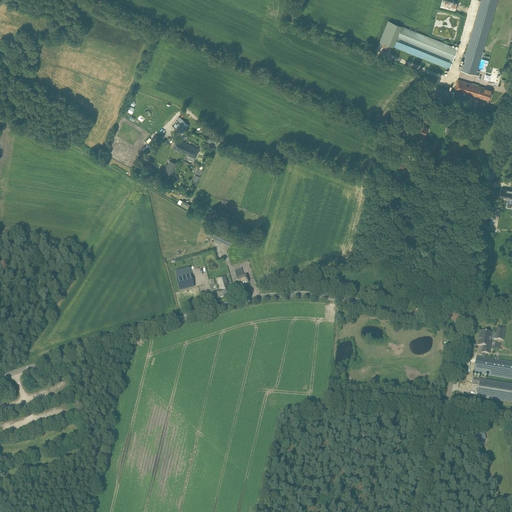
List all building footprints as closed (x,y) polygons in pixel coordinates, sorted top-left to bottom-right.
[(454,12),(457,1),(454,0),(442,0),(440,8),(454,12)] [(461,69),(460,71),(476,75),(477,74),(478,70),(481,60),(481,58),(483,53),(497,0),(480,0),(473,28),(465,53),(464,57),(461,69)] [(401,26),(396,38),(400,39),(453,61),(458,48),(429,37),(427,36),(401,26)] [(396,38),(393,47),(449,70),(453,61),(400,40),(400,39),(396,38)] [(457,80),(454,90),(471,95),(473,96),(477,97),(478,97),(477,101),(488,104),(489,101),(489,100),(492,91),(485,88),(457,80)] [(451,100),(454,92),(435,86),(433,94),(451,100)] [(452,100),(466,105),(468,99),(454,95),(452,100)] [(428,105),(424,102),(416,114),(420,117),(428,105)] [(188,125),(181,119),(179,121),(178,123),(181,124),(177,129),(182,133),(188,125)] [(422,122),(417,121),(413,131),(424,135),(427,128),(421,126),(422,122)] [(155,136),(151,140),(148,143),(150,145),(157,138),(155,136)] [(186,143),(176,139),(172,148),(185,154),(187,150),(183,148),(186,143)] [(186,143),(183,148),(187,150),(185,154),(189,156),(188,158),(193,160),(195,158),(199,149),(186,143)] [(416,165),(395,159),(392,170),(413,176),(416,165)] [(169,160),(164,173),(172,176),(177,164),(169,160)] [(501,189),(500,196),(504,196),(504,198),(506,198),(507,199),(506,203),(511,203),(511,190),(506,190),(501,189)] [(183,202),(180,206),(187,210),(190,206),(183,202)] [(497,209),(490,208),(488,218),(495,219),(496,216),(498,216),(499,212),(496,211),(497,209)] [(213,212),(210,220),(217,223),(218,219),(219,218),(216,217),(217,214),(213,212)] [(234,235),(216,226),(211,236),(230,245),(234,235)] [(241,269),(234,271),(235,275),(239,274),(240,277),(236,278),(239,286),(248,283),(246,275),(243,276),(241,269)] [(191,274),(176,278),(180,291),(194,287),(191,274)] [(217,292),(218,297),(230,294),(225,277),(218,279),(221,291),(217,292)] [(496,334),(480,331),(477,345),(483,346),(482,352),(489,354),(491,339),(503,341),(505,328),(497,327),(496,334)] [(511,379),(511,362),(477,357),(474,373),(511,379)] [(511,383),(473,378),(472,385),(478,386),(477,398),(511,403),(511,383)] [(462,396),(460,407),(474,410),(475,398),(462,396)] [(477,441),(481,440),(486,439),(484,432),(479,433),(475,434),(477,441)]
